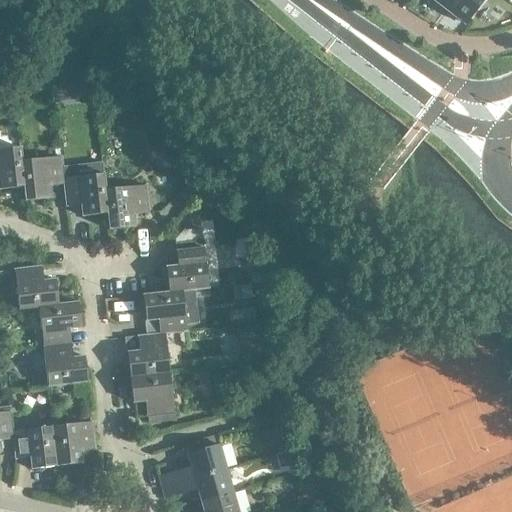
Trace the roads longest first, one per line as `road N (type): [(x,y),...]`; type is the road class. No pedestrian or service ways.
road 1 (residential): [(143,511),(139,481),(102,425),(81,253),(0,228)]
road 2 (tertiary): [(328,15),(447,125),(497,136)]
road 3 (tertiary): [(511,90),(464,97),(360,27),(328,15)]
road 4 (residential): [(511,38),(455,45),(375,0)]
